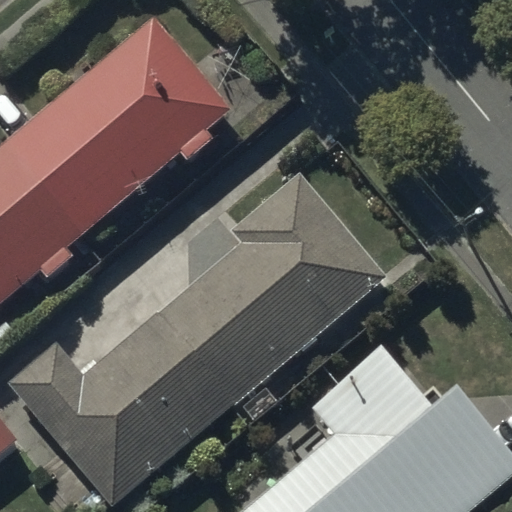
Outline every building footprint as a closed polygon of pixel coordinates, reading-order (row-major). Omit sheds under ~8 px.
[(157,31),(12,154),(87,244),(184,165),(190,173),(216,151),(209,143),(234,122),(157,31)] [(87,244),(12,154),(0,164),(0,318),(42,283),(49,292),(76,269),(68,260),(87,244)] [(245,254),(163,324),(239,414),(389,288),(302,185),(235,242),(245,254)] [(121,511),(239,414),(163,324),(87,387),(59,355),(12,394),(110,511),(121,511)] [(385,362),(315,421),(337,446),(260,511),(480,511),(511,486),(511,463),(461,404),(438,424),(385,362)] [(0,430),(0,468),(18,453),(0,430)]
